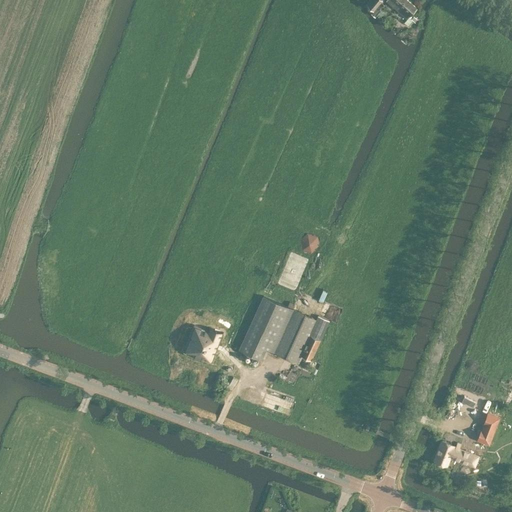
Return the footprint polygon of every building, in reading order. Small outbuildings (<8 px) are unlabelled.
[(374,14),(384,3),(381,0),(379,0),(375,6),(370,11),(374,14)] [(409,14),(415,7),(418,5),(412,0),(389,0),(398,7),(408,16),(409,14)] [(413,17),(409,14),(408,16),(405,20),(408,23),(412,18),(413,17)] [(301,232),(303,247),(318,245),(316,230),(301,232)] [(323,297),(327,287),(323,285),(319,295),(323,297)] [(262,357),(267,346),(298,360),(301,353),(312,357),(330,318),(319,313),(317,317),(264,293),(240,347),(262,357)] [(195,322),(184,349),(212,360),(224,329),(210,324),(209,327),(195,322)] [(231,370),(233,365),(223,361),(221,365),(231,370)] [(282,369),(275,371),(277,378),(284,376),(282,369)] [(487,410),(482,423),(477,437),(489,441),(494,428),(495,428),(500,415),(487,410)] [(475,465),(481,452),(442,436),(433,457),(448,463),(452,455),(475,465)]
